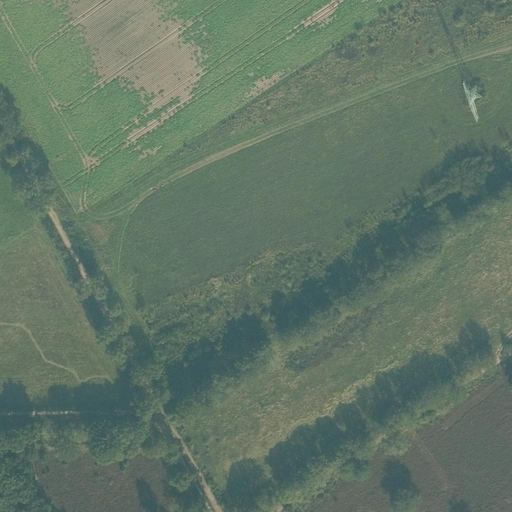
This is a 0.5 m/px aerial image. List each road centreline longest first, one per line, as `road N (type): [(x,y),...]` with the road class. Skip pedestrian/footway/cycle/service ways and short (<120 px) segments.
road 1 (track): [(47,211),(96,215),(173,166),(511,37)]
road 2 (track): [(0,120),(172,432)]
road 3 (track): [(262,511),(511,350)]
road 4 (track): [(0,431),(163,432)]
